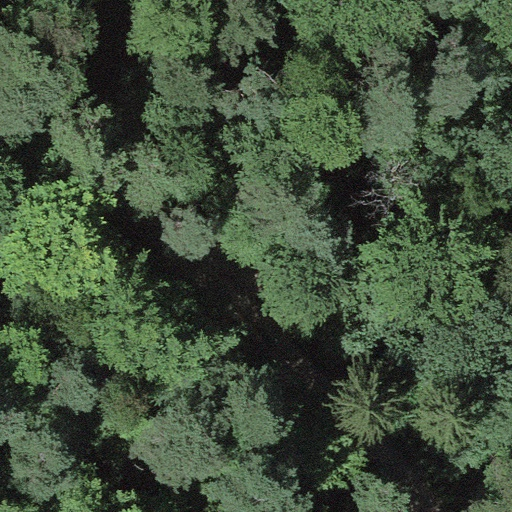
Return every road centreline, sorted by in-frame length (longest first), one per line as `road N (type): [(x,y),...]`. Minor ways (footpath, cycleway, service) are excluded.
road 1 (track): [(511,338),(206,257),(0,72)]
road 2 (track): [(427,511),(206,257)]
